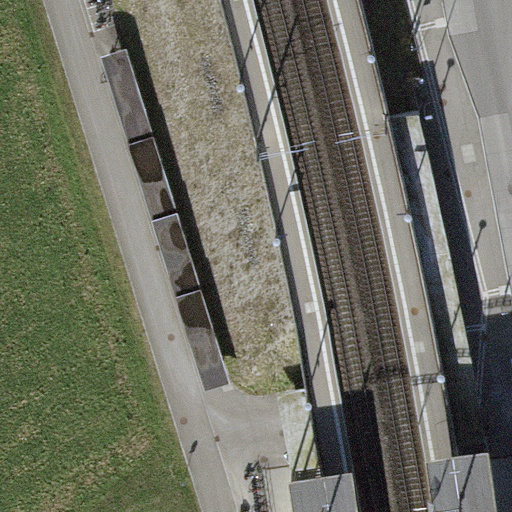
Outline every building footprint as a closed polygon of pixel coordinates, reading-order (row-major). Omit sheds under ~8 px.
[(233,380),(131,43),(104,51),(206,388),(233,380)] [(419,113),(393,119),(436,314),(465,308),(419,113)] [(447,369),(459,437),(486,432),(473,359),(465,308),(436,314),(447,369)] [(321,456),(308,382),(280,387),(293,461),(321,456)] [(502,511),(491,433),(427,442),(437,511),(502,511)] [(362,511),(354,453),(290,462),(297,511),(362,511)]
